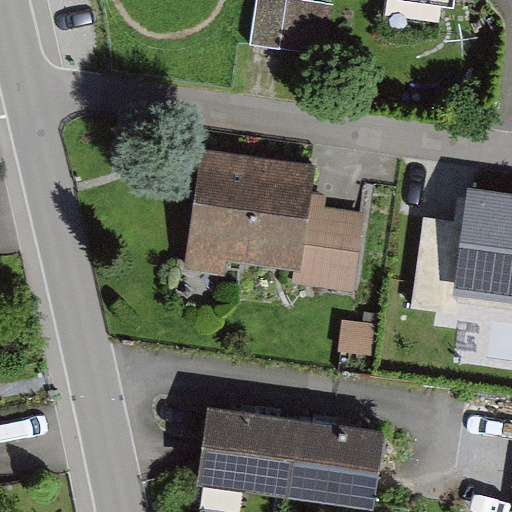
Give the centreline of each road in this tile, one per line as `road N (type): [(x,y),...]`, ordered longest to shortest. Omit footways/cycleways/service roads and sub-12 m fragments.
road 1 (residential): [(32,99),(90,90),(511,152)]
road 2 (residential): [(122,511),(32,99)]
